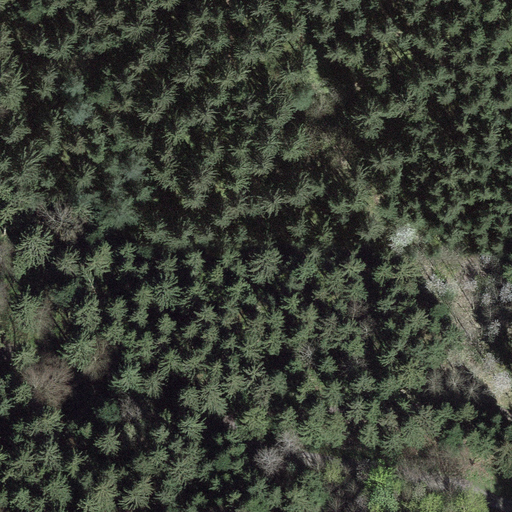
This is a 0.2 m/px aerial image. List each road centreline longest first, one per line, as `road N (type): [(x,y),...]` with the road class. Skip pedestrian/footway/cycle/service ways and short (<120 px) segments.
road 1 (track): [(130,417),(511,505)]
road 2 (track): [(511,427),(130,417)]
road 3 (track): [(0,345),(130,417)]
road 4 (track): [(0,422),(130,417)]
